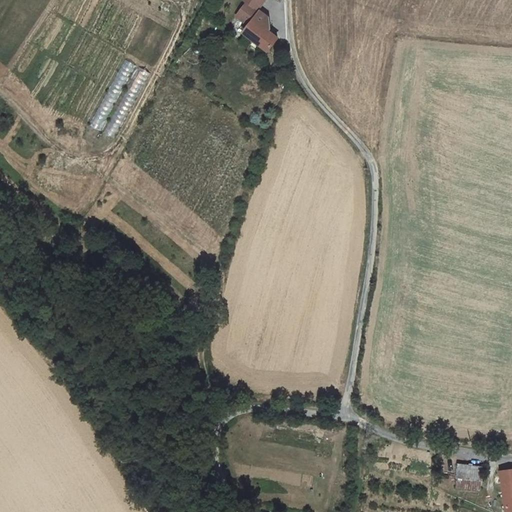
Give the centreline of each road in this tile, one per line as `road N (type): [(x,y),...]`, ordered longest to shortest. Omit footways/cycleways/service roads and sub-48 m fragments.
road 1 (unclassified): [(346,418),(376,176),(298,76),(287,0)]
road 2 (unclassified): [(239,511),(219,475),(221,422),(253,410),(346,418)]
road 3 (unclassified): [(346,418),(450,451),(511,459)]
